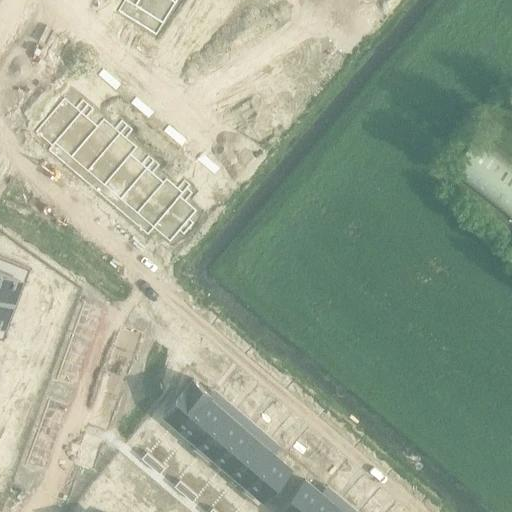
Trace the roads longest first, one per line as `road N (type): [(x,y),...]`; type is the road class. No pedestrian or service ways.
road 1 (residential): [(63,6),(240,159)]
road 2 (residential): [(0,114),(63,6)]
